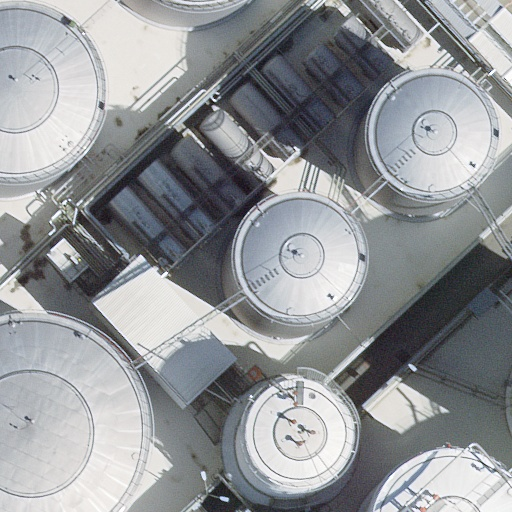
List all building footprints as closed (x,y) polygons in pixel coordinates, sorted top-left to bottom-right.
[(121,0),(123,2),(144,17),(169,25),(196,25),(220,16),(241,1),(241,0),(121,0)] [(0,196),(10,197),(35,188),(57,172),(73,150),(81,125),(81,98),(73,72),(57,51),(32,33),(3,26),(0,26),(0,196)] [(381,109),(366,123),(357,142),(355,162),(360,182),(371,199),(386,210),(404,216),(422,217),(440,211),(455,201),(466,186),(473,168),(473,150),(467,132),(457,117),(440,105),(420,99),(400,100),(381,109)] [(239,241),(229,255),(224,273),(225,291),(231,307),(242,322),(258,333),(278,337),(298,335),(316,326),(329,312),(337,293),(339,273),(333,254),(321,238),(306,228),(289,223),(271,224),(254,230),(239,241)] [(126,262),(78,310),(179,413),(228,366),(126,262)] [(0,511),(111,511),(117,505),(128,468),(127,430),(115,395),(92,364),(57,341),(16,331),(0,332),(0,511)] [(292,506),(307,497),(319,485),(326,469),(327,452),(323,435),(313,421),(300,410),(284,404),(266,404),(250,409),(236,420),(226,435),(221,452),(223,469),(230,486),(242,498),(250,503),(258,507),(275,509),(292,506)] [(393,494),(374,511),(501,511),(497,505),(474,488),(447,481),(419,483),(393,494)]
